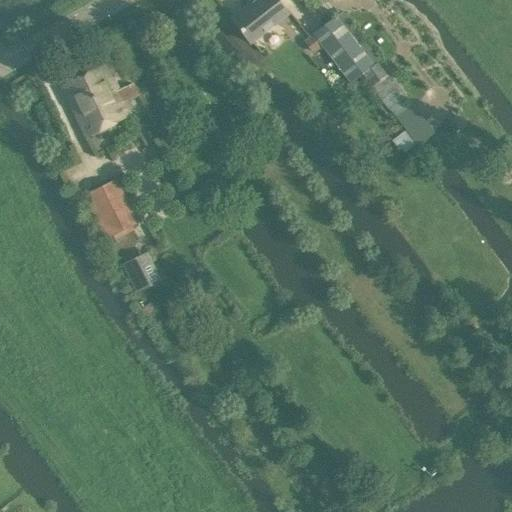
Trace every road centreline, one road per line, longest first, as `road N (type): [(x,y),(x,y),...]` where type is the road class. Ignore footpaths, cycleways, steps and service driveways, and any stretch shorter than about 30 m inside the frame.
road 1 (track): [(207,511),(0,204)]
road 2 (tertiary): [(0,64),(116,0)]
